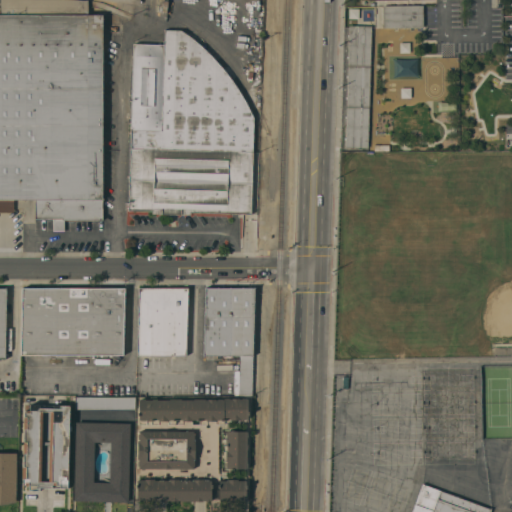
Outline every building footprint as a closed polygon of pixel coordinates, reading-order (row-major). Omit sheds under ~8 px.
[(0,0),(88,0),(88,15),(102,14),(102,220),(64,220),(64,231),(53,231),(53,219),(35,219),(35,199),(13,199),(13,212),(0,212),(0,0)] [(423,5),(423,27),(383,28),(383,6),(423,5)] [(349,26),(371,26),(370,66),(348,65),(349,26)] [(251,214),(190,212),(190,215),(152,214),(152,211),(128,211),(133,43),(164,44),(164,30),(180,30),(191,38),(202,47),(214,58),(222,68),(232,81),(241,95),(248,106),(253,118),(251,214)] [(348,66),(370,67),(369,107),(347,106),(348,66)] [(346,107),(368,108),(368,147),(346,147),(346,107)] [(124,288),(124,355),(22,355),(22,288),(124,288)] [(188,288),(186,355),(137,356),(138,288),(188,288)] [(251,396),(239,396),(240,356),(204,355),(206,288),(254,288),(251,396)] [(134,397),(134,409),(75,409),(75,397),(134,397)] [(247,419),(245,419),(245,420),(240,420),(230,420),(230,419),(216,420),(216,421),(206,421),(206,419),(191,420),(191,421),(182,421),(182,419),(167,419),(167,421),(158,421),(158,419),(153,419),(153,421),(139,421),(138,400),(140,400),(140,399),(145,399),(145,400),(152,400),(152,399),(157,399),(157,400),(169,400),(169,399),(180,399),(180,400),(194,400),(224,399),(247,398),(247,419)] [(67,488),(59,488),(59,485),(37,484),(37,485),(23,485),(24,410),(37,410),(39,408),(60,408),(60,405),(69,405),(67,488)] [(76,422),(130,424),(128,502),(74,501),(76,422)] [(139,469),(139,466),(138,466),(138,434),(139,434),(139,431),(193,431),(193,435),(194,435),(194,442),(195,442),(195,459),(193,459),(193,461),(194,461),(194,466),(193,466),(193,469),(139,469)] [(246,469),(226,469),(226,462),(227,462),(227,461),(225,461),(225,451),(227,451),(227,444),(226,444),(226,442),(225,442),(225,440),(226,440),(226,438),(227,438),(226,438),(226,433),(227,433),(227,431),(246,431),(246,469)] [(15,503),(0,502),(0,452),(16,453),(15,503)] [(202,501),(194,501),(194,500),(191,500),(191,501),(180,501),(177,501),(170,501),(151,501),(151,500),(150,500),(150,501),(146,501),(146,500),(137,500),(136,481),(139,481),(139,480),(144,480),(144,479),(154,479),(154,481),(169,481),(169,479),(178,479),(178,481),(193,481),(193,479),(203,479),(203,480),(210,480),(211,500),(202,501)] [(219,481),(227,481),(227,480),(237,480),(237,481),(245,481),(245,501),(239,501),(239,500),(235,500),(235,501),(228,501),(228,500),(219,500),(219,481)] [(411,511),(422,484),(491,509),(489,511),(411,511)]
